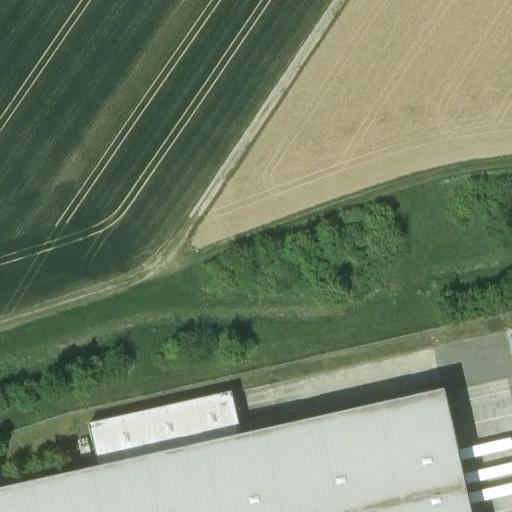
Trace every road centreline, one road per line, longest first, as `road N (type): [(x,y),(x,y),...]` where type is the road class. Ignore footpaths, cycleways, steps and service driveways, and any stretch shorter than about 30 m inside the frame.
road 1 (track): [(156,271),(469,166),(511,163)]
road 2 (track): [(339,0),(156,271)]
road 3 (unknown): [(267,408),(476,343),(494,343),(511,360)]
road 4 (track): [(156,271),(0,320)]
